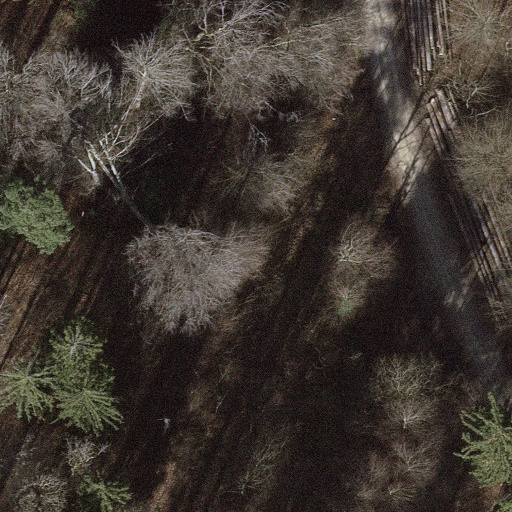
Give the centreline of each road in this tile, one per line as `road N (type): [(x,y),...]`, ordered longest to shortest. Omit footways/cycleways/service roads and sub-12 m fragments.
road 1 (track): [(511,432),(428,223),(378,0)]
road 2 (track): [(446,511),(423,386),(452,291)]
